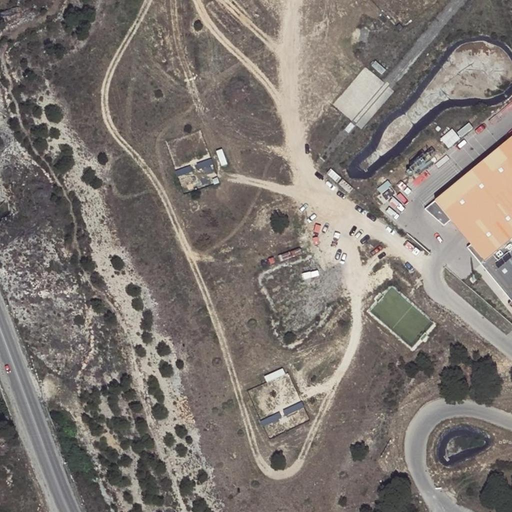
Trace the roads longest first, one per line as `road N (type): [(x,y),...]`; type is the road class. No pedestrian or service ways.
road 1 (secondary): [(0,326),(69,511)]
road 2 (unclassified): [(438,502),(415,452),(428,417),(465,406),(511,422)]
road 3 (unclassified): [(511,349),(430,284),(436,256),(457,238)]
